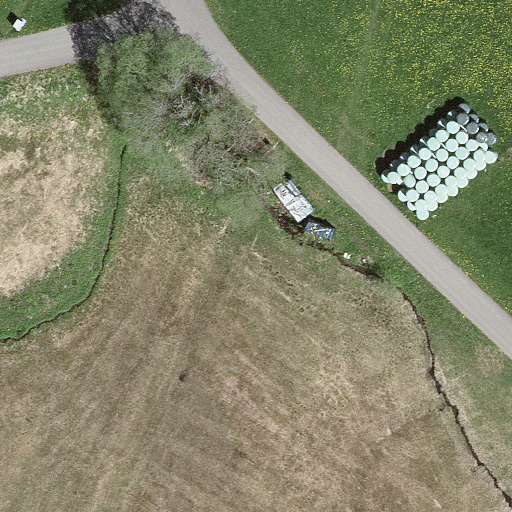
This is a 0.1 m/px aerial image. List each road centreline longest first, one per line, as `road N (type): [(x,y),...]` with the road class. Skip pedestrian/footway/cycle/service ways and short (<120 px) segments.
road 1 (track): [(511,340),(241,91),(187,0)]
road 2 (track): [(190,13),(0,59)]
